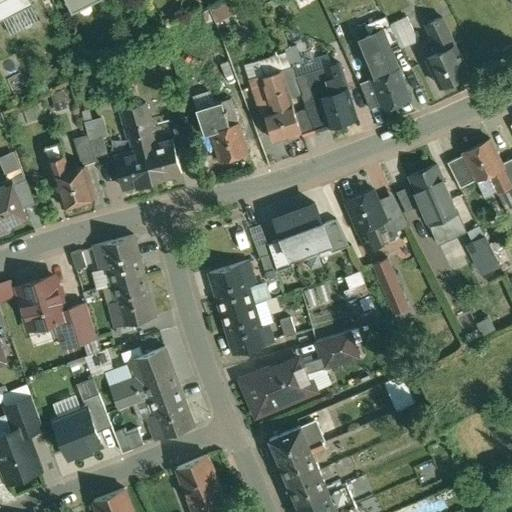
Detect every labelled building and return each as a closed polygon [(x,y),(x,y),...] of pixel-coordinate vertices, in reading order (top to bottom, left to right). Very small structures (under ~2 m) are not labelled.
[(37,0),(0,0),(0,16),(1,19),(39,2),(37,0)] [(212,8),(206,11),(209,22),(216,20),(212,8)] [(468,69),(443,15),(426,22),(439,50),(426,56),(438,83),(468,69)] [(417,40),(405,17),(391,23),(388,16),(387,16),(391,24),(402,47),(417,40)] [(402,47),(391,24),(387,25),(383,27),(393,51),(402,48),(402,47)] [(393,51),(383,27),(367,33),(382,70),(371,74),(373,78),(372,79),(382,105),(383,109),(412,98),(393,51)] [(286,51),(279,54),(278,52),(277,49),(274,51),(275,53),(271,55),(271,57),(262,61),(266,74),(292,66),(286,51)] [(340,61),(295,74),(302,93),(308,108),(315,130),(357,117),(348,88),(340,61)] [(266,74),(252,79),(263,113),(266,112),(275,141),(286,137),(289,139),(299,135),(300,132),(302,131),(296,112),(291,97),(302,93),(295,74),(292,66),(266,74)] [(382,105),(372,79),(361,83),(361,84),(371,109),(382,105)] [(361,84),(348,88),(357,117),(372,112),(371,109),(361,84)] [(232,97),(198,108),(206,132),(212,131),(221,158),(249,149),(232,97)] [(147,103),(134,106),(144,147),(155,144),(151,131),(154,131),(147,103)] [(134,106),(118,110),(125,138),(127,137),(130,150),(144,147),(134,106)] [(308,108),(296,112),(302,131),(303,134),(315,130),(308,108)] [(90,135),(77,139),(86,166),(97,163),(91,139),(90,135)] [(109,159),(103,136),(91,139),(97,163),(109,159)] [(492,138),(463,152),(465,155),(477,181),(490,174),(499,193),(511,186),(511,181),(504,164),(492,138)] [(155,144),(144,147),(153,178),(181,171),(173,139),(155,144)] [(86,166),(69,171),(61,143),(46,148),(64,207),(66,207),(69,209),(77,206),(78,203),(95,198),(86,166)] [(130,150),(113,155),(121,186),(153,178),(144,147),(130,150)] [(465,155),(448,163),(461,188),(477,181),(465,155)] [(465,226),(437,164),(410,176),(432,224),(444,219),(450,233),(465,226)] [(11,179),(0,183),(0,233),(1,234),(9,230),(11,226),(28,219),(24,209),(14,184),(11,179)] [(35,204),(26,179),(14,184),(24,209),(35,204)] [(511,186),(499,193),(511,220),(511,186)] [(375,188),(346,201),(367,250),(384,243),(375,224),(387,219),(387,218),(379,199),(375,188)] [(394,192),(379,199),(387,218),(391,216),(404,211),(394,192)] [(316,202),(276,217),(284,237),(291,256),(292,256),(303,252),(305,257),(320,252),(318,246),(329,242),(330,242),(323,223),(316,202)] [(404,211),(391,216),(397,230),(410,225),(404,211)] [(350,245),(337,218),(323,223),(330,242),(329,242),(332,251),(350,245)] [(504,251),(490,223),(482,228),(486,236),(496,255),(504,251)] [(134,235),(99,245),(104,263),(111,285),(146,276),(134,235)] [(486,236),(469,245),(483,272),(500,263),(496,255),(486,236)] [(291,256),(284,237),(269,242),(272,253),(278,270),(278,271),(295,264),(292,256),(291,256)] [(99,245),(91,247),(97,265),(104,263),(99,245)] [(83,250),(72,254),(78,270),(88,267),(83,250)] [(272,253),(262,256),(267,273),(278,270),(272,253)] [(413,314),(389,258),(375,264),(399,320),(413,314)] [(255,276),(250,260),(243,262),(248,279),(255,276)] [(243,262),(210,272),(222,312),(255,302),(248,279),(243,262)] [(55,275),(20,286),(25,302),(21,303),(29,329),(57,320),(67,317),(65,310),(55,275)] [(146,276),(111,285),(117,306),(122,324),(157,314),(146,276)] [(87,302),(65,310),(67,317),(57,320),(65,347),(98,337),(87,302)] [(255,302),(222,312),(235,352),(267,343),(262,326),(255,302)] [(0,337),(11,334),(0,303),(0,337)] [(117,306),(109,308),(114,326),(122,324),(117,306)] [(292,317),(281,320),(286,337),(297,333),(292,317)] [(275,340),(270,323),(262,326),(267,343),(275,340)] [(351,329),(317,340),(322,356),(305,362),(309,372),(360,356),(351,329)] [(141,347),(125,353),(128,360),(134,358),(144,355),(141,347)] [(144,355),(134,358),(149,397),(181,386),(166,347),(144,355)] [(81,353),(85,373),(110,368),(106,348),(81,353)] [(134,380),(113,388),(121,408),(149,397),(134,358),(128,360),(127,361),(134,380)] [(301,358),(274,369),(269,367),(242,378),(258,414),(317,390),(309,372),(305,362),(304,359),(301,358)] [(181,386),(149,397),(155,414),(147,416),(156,439),(195,425),(181,386)] [(100,393),(84,399),(87,406),(88,406),(98,431),(113,425),(100,393)] [(32,395),(6,406),(14,429),(25,425),(28,433),(44,427),(32,395)] [(87,406),(55,419),(69,456),(103,443),(98,431),(88,406),(87,406)] [(145,444),(137,423),(127,428),(134,448),(145,444)] [(14,429),(0,435),(0,455),(9,480),(41,468),(28,433),(25,425),(14,429)] [(302,425),(271,438),(281,461),(312,447),(309,442),(302,425)] [(127,428),(116,432),(124,452),(134,448),(127,428)] [(322,437),(309,442),(312,447),(324,442),(322,437)] [(324,442),(312,447),(314,452),(326,446),(324,442)] [(312,447),(281,461),(285,471),(283,472),(286,479),(288,478),(290,482),(321,469),(314,452),(312,447)] [(209,455),(178,468),(195,511),(225,511),(231,510),(209,455)] [(57,460),(59,475),(74,473),(71,458),(57,460)] [(321,469),(290,482),(299,504),(330,490),(328,485),(321,469)] [(342,484),(340,480),(328,485),(330,490),(342,484)] [(342,484),(330,490),(332,494),(344,489),(342,484)] [(135,511),(126,488),(95,500),(99,511),(135,511)] [(330,490),(299,504),(302,511),(336,511),(339,511),(332,494),(330,490)]
